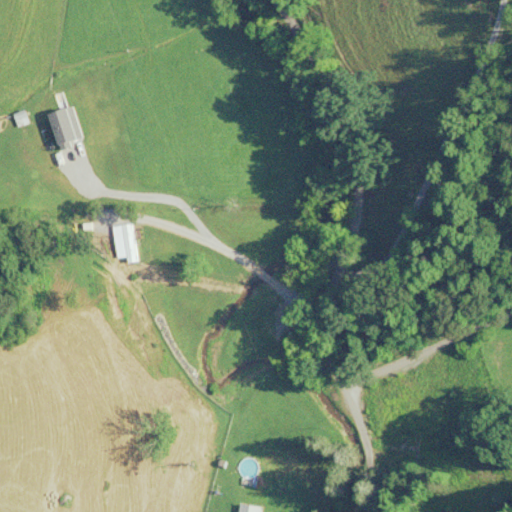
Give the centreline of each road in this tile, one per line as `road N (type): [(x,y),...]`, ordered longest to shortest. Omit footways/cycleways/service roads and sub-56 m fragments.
road 1 (residential): [(374,511),(374,320),(391,171),(320,0)]
road 2 (residential): [(511,298),(374,320)]
